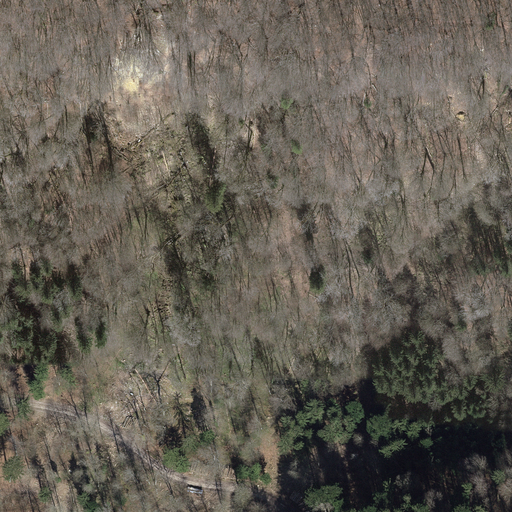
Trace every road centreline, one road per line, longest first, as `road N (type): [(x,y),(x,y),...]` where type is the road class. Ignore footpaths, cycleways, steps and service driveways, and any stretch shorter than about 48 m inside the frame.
road 1 (track): [(0,249),(91,229),(109,219),(148,159),(182,151),(251,158),(283,194),(309,205),(434,203)]
road 2 (track): [(282,511),(256,493),(173,476),(81,417),(0,402)]
